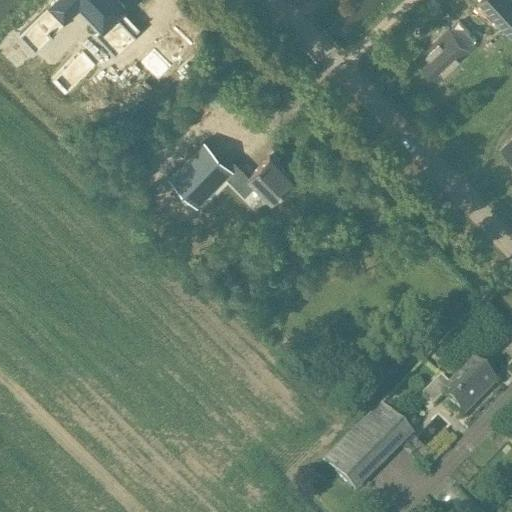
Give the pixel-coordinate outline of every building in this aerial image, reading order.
[(50,0),(48,2),(64,18),(77,6),(80,2),(101,24),(97,27),(94,30),(115,51),(134,33),(113,12),(120,5),(115,0),(50,0)] [(511,38),(511,0),(478,0),(477,2),(511,38)] [(34,16),(19,30),(35,46),(49,32),(34,16)] [(467,49),(449,30),(419,58),(437,78),(467,49)] [(171,60),(156,46),(143,60),(158,74),(171,60)] [(511,137),(502,147),(511,157),(511,137)] [(224,151),(221,154),(205,140),(177,168),(209,200),(233,177),(239,183),(247,192),(255,183),(271,200),(292,179),(270,156),(248,176),(247,175),(240,168),(224,151)] [(301,266),(291,255),(260,287),(270,297),(301,266)] [(279,311),(263,294),(251,306),(267,323),(279,311)] [(497,383),(474,361),(449,387),(441,379),(423,397),(434,408),(448,394),(455,401),(450,405),(464,418),(497,383)] [(414,437),(381,404),(323,462),(356,495),(414,437)] [(453,511),(484,511),(458,487),(444,502),(453,511)]
